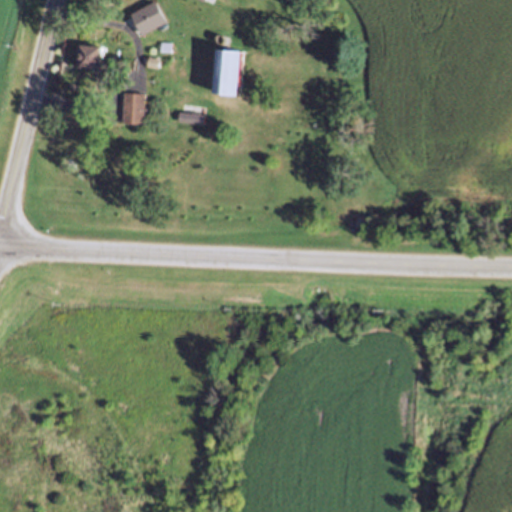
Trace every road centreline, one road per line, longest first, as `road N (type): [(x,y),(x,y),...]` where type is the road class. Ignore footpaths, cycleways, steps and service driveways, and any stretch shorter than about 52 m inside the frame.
road 1 (secondary): [(511,268),(0,248)]
road 2 (secondary): [(0,227),(56,0)]
